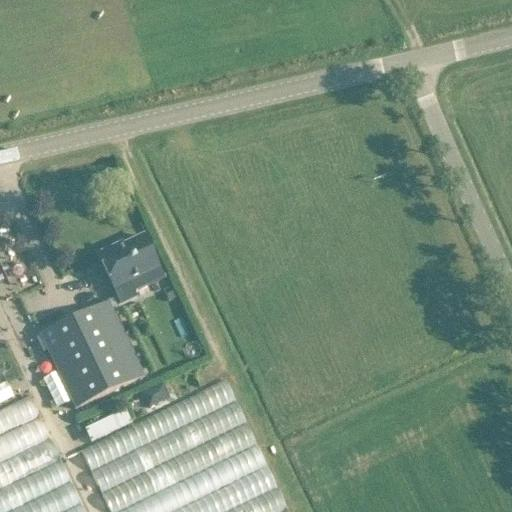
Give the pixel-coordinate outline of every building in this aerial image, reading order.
[(109,304),(41,337),(76,411),(145,378),(113,311),(137,299),(135,295),(165,281),(160,271),(144,238),(115,252),(113,250),(98,257),(118,300),(109,304)] [(89,277),(76,281),(81,298),(94,294),(89,277)] [(164,388),(145,396),(152,409),(170,400),(164,388)] [(291,511),(239,389),(91,451),(116,511),(291,511)] [(94,435),(100,450),(142,431),(135,417),(94,435)]
